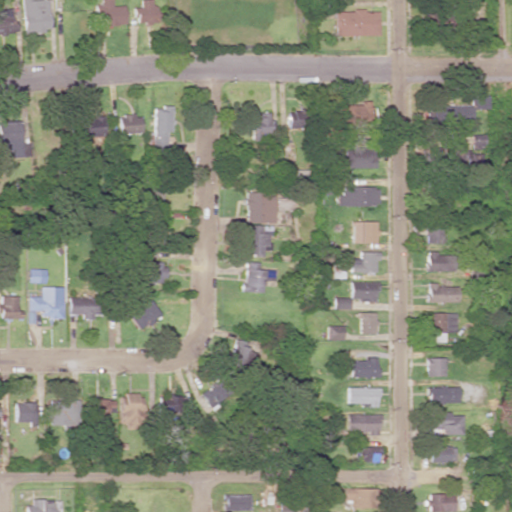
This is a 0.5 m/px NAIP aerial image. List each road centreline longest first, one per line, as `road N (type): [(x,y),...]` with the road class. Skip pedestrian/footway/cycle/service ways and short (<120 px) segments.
road 1 (residential): [(511,71),(202,68),(0,81)]
road 2 (residential): [(395,0),(401,511)]
road 3 (residential): [(202,68),(202,359),(0,358)]
road 4 (residential): [(402,480),(0,479)]
